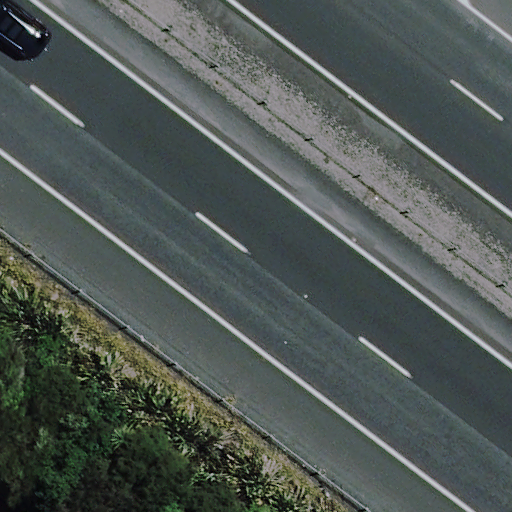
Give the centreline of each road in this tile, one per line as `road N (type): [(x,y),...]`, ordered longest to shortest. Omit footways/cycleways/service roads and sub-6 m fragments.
road 1 (motorway): [(511,499),(0,113)]
road 2 (motorway): [(189,0),(511,238)]
